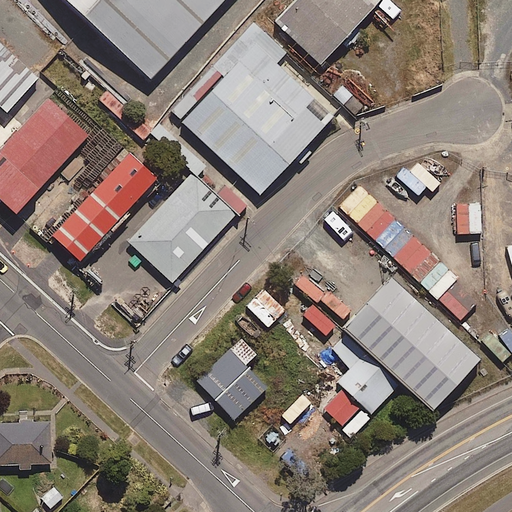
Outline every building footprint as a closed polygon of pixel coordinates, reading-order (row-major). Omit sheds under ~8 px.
[(217,0),(61,0),(146,77),(217,0)] [(373,0),(287,0),(269,19),(313,62),(373,0)] [(329,114),(251,41),(177,120),(255,193),(329,114)] [(43,85),(0,45),(0,120),(5,126),(43,85)] [(362,106),(338,87),(330,96),(355,116),(362,106)] [(83,139),(42,102),(0,147),(0,215),(7,221),(83,139)] [(154,184),(126,158),(49,240),(77,266),(154,184)] [(240,216),(197,177),(125,255),(168,294),(240,216)] [(353,236),(331,213),(321,222),(344,245),(353,236)] [(400,386),(348,339),(332,356),(353,375),(337,392),(339,394),(318,417),(347,443),(400,386)] [(272,386),(237,354),(198,397),(233,428),(272,386)] [(20,420),(21,425),(0,425),(0,466),(18,466),(18,473),(32,472),(32,465),(52,465),(51,424),(35,424),(35,420),(20,420)]
